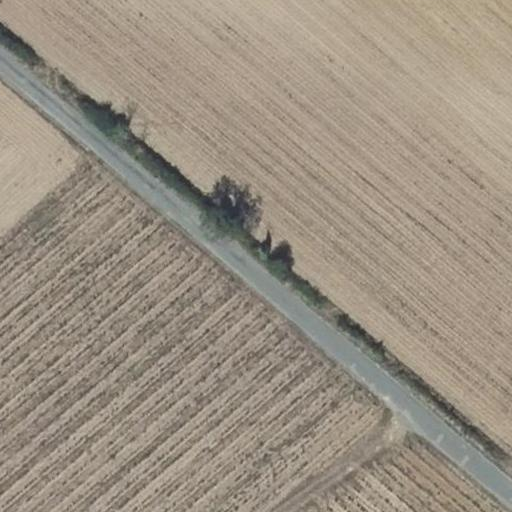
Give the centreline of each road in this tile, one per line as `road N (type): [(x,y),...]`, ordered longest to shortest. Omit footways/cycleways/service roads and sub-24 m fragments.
road 1 (residential): [(0,76),(511,504)]
road 2 (track): [(405,416),(281,511)]
